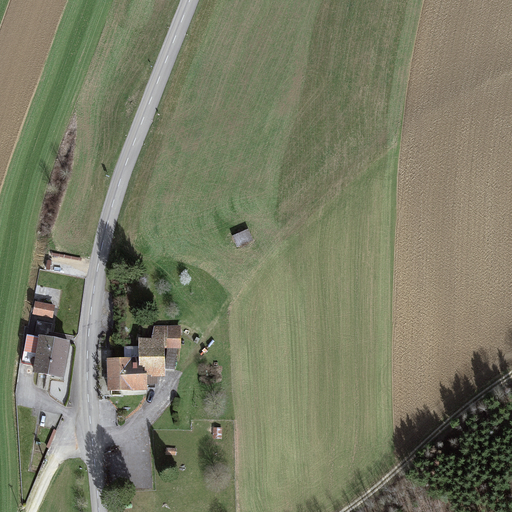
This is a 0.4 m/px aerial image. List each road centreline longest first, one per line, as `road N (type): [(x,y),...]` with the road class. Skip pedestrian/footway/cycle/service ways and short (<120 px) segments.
road 1 (secondary): [(187,0),(96,262),(85,381),(97,511)]
road 2 (track): [(387,137),(290,222),(173,382)]
road 3 (track): [(341,511),(511,374)]
